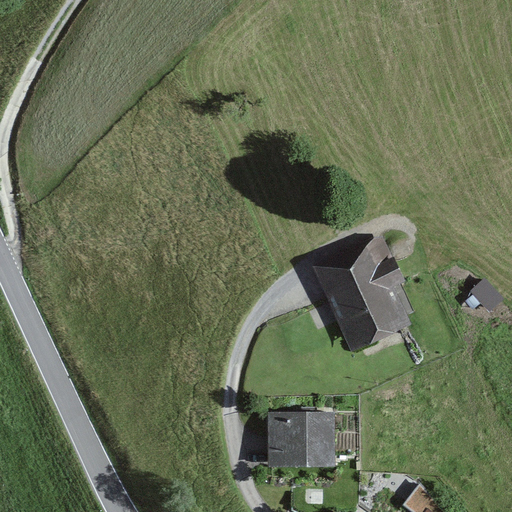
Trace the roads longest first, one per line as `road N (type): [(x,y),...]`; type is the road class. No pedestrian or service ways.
road 1 (residential): [(4,264),(13,236),(5,130),(75,0)]
road 2 (unclassified): [(122,511),(4,264)]
